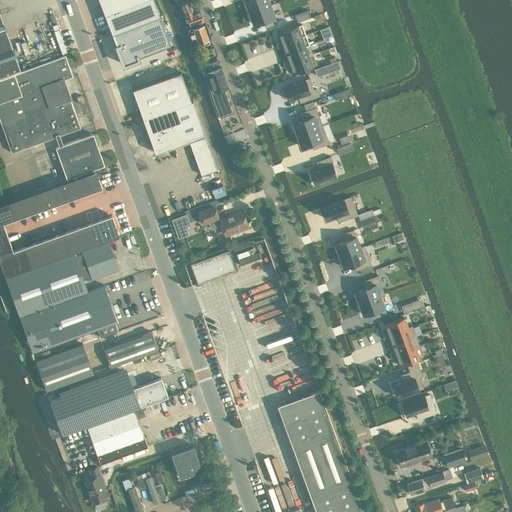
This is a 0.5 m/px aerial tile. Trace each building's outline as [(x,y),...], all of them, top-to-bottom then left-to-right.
[(99,0),(105,15),(112,34),(114,33),(159,16),(160,15),(153,0),(99,0)] [(245,0),(244,1),(248,13),(271,5),(268,0),(245,0)] [(187,16),(190,25),(204,20),(200,11),(194,13),(189,1),(181,4),(186,16),(187,16)] [(271,5),(248,13),(253,25),(263,21),(265,27),(277,23),(275,17),(271,5)] [(308,9),(295,14),(298,22),(311,17),(308,9)] [(159,16),(114,33),(125,61),(170,44),(159,16)] [(279,40),(274,42),(275,45),(305,34),(301,24),(276,33),(279,40)] [(194,29),(188,31),(191,37),(193,39),(197,38),(198,43),(199,42),(200,45),(206,43),(205,40),(208,39),(208,37),(204,25),(194,29)] [(305,34),(275,45),(276,48),(281,46),(284,53),(309,44),(305,34)] [(0,76),(20,69),(16,58),(9,40),(0,43),(0,76)] [(287,60),(282,62),(283,65),(288,63),(313,54),(309,44),(284,53),(287,60)] [(204,69),(218,63),(215,54),(200,60),(204,69)] [(288,63),(283,65),(284,68),(289,66),(292,73),(316,64),(313,54),(288,63)] [(65,55),(0,78),(0,119),(12,152),(24,148),(80,128),(75,113),(72,104),(69,98),(49,105),(43,87),(73,76),(65,55)] [(221,66),(206,72),(213,90),(210,91),(220,118),(233,113),(224,88),(228,87),(221,66)] [(317,76),(326,73),(323,66),(314,69),(317,76)] [(181,72),(132,89),(143,117),(191,100),(181,72)] [(305,79),(283,87),(288,100),(298,96),(300,102),(319,95),(316,88),(313,89),(309,77),(305,79)] [(191,100),(143,117),(155,153),(189,141),(201,175),(217,169),(193,100),(191,100)] [(302,119),(292,123),(296,135),(322,125),(315,106),(299,112),(302,119)] [(322,125),(296,135),(301,147),(310,143),(312,149),(329,143),(322,125)] [(93,134),(55,147),(67,179),(105,165),(93,134)] [(317,167),(309,170),(314,184),(337,176),(330,156),(315,161),(317,167)] [(95,170),(84,174),(90,191),(101,187),(95,170)] [(84,174),(74,178),(79,195),(90,191),(84,174)] [(74,178),(62,182),(68,199),(79,195),(74,178)] [(62,182),(51,186),(57,202),(68,199),(62,182)] [(51,186),(40,190),(46,206),(57,202),(51,186)] [(40,190),(30,194),(35,210),(46,206),(40,190)] [(30,194),(19,198),(25,214),(35,210),(30,194)] [(351,196),(322,206),(327,219),(336,216),(339,222),(358,215),(351,196)] [(19,198),(7,202),(13,218),(25,214),(19,198)] [(7,202),(0,204),(0,222),(2,222),(13,218),(7,202)] [(249,221),(249,218),(249,217),(247,215),(246,215),(244,215),(242,211),(218,220),(217,218),(218,218),(214,207),(199,212),(203,224),(208,222),(211,229),(222,225),(225,235),(248,227),(246,223),(248,222),(249,221)] [(111,215),(97,220),(104,240),(119,235),(111,215)] [(373,215),(360,220),(363,227),(376,222),(373,215)] [(97,220),(83,225),(90,246),(104,240),(97,220)] [(83,225),(69,230),(76,251),(90,246),(83,225)] [(344,240),(334,243),(338,255),(361,247),(360,246),(356,235),(354,229),(341,234),(344,240)] [(69,230),(55,236),(62,256),(76,251),(69,230)] [(7,236),(0,238),(0,255),(12,251),(7,236)] [(55,236),(26,246),(33,266),(62,256),(55,236)] [(74,254),(6,278),(19,316),(88,291),(84,280),(91,277),(92,279),(118,270),(108,241),(82,251),(83,253),(75,256),(74,254)] [(361,247),(338,255),(343,267),(352,264),(355,269),(371,264),(364,245),(360,246),(361,247)] [(12,251),(19,271),(33,266),(26,246),(12,251)] [(228,249),(190,263),(198,283),(235,269),(228,249)] [(12,251),(0,255),(0,261),(5,276),(19,271),(12,251)] [(364,287),(354,291),(358,302),(380,294),(380,296),(385,294),(377,275),(361,281),(364,287)] [(88,291),(19,316),(32,352),(97,328),(100,337),(118,330),(115,322),(118,321),(104,285),(88,291)] [(380,294),(358,302),(362,315),(372,311),(374,317),(386,313),(380,296),(380,294)] [(385,332),(382,334),(383,336),(408,327),(408,326),(404,317),(382,325),(385,332)] [(408,327),(383,336),(384,339),(387,338),(390,345),(412,337),(412,338),(416,336),(412,325),(408,326),(408,327)] [(104,348),(86,354),(93,373),(110,367),(157,350),(157,348),(157,347),(156,346),(151,331),(145,333),(142,333),(143,334),(104,348)] [(393,352),(389,353),(390,356),(394,354),(394,355),(416,347),(416,346),(412,338),(412,337),(390,345),(393,352)] [(46,390),(93,373),(82,343),(35,360),(46,390)] [(394,354),(390,356),(391,358),(395,357),(398,365),(420,357),(423,356),(419,345),(416,346),(416,347),(394,355),(394,354)] [(158,352),(149,355),(151,360),(159,357),(158,352)] [(402,380),(392,384),(397,398),(419,390),(423,388),(419,376),(422,375),(417,361),(407,365),(409,372),(400,375),(402,380)] [(65,386),(47,393),(62,434),(80,428),(80,426),(82,425),(83,427),(168,396),(167,394),(161,377),(133,387),(130,379),(137,376),(135,370),(71,393),(71,395),(69,396),(65,386)] [(319,389),(277,405),(289,438),(301,470),(343,455),(331,423),(322,397),(319,390),(319,389)] [(429,393),(401,404),(405,416),(415,413),(417,419),(436,412),(429,393)] [(142,407),(87,427),(97,454),(131,441),(135,450),(147,446),(136,415),(144,413),(142,407)] [(426,440),(396,451),(401,466),(432,456),(426,440)] [(193,445),(171,452),(179,476),(191,472),(199,462),(193,445)] [(461,448),(444,454),(448,466),(465,460),(461,448)] [(483,454),(481,449),(472,452),(474,457),(483,454)] [(343,455),(301,470),(313,503),(355,488),(343,455)] [(105,489),(100,475),(97,466),(89,469),(92,478),(85,480),(93,503),(106,498),(103,490),(105,489)] [(463,472),(467,483),(483,477),(479,467),(463,472)] [(435,474),(407,484),(410,494),(431,487),(430,486),(445,481),(444,478),(442,470),(435,473),(435,474)] [(160,471),(155,473),(158,483),(163,481),(160,471)] [(161,501),(152,476),(145,478),(155,503),(161,501)] [(142,477),(137,479),(140,489),(145,487),(142,477)] [(474,480),(464,484),(469,499),(479,495),(476,484),(480,483),(478,479),(474,480)] [(145,511),(135,486),(128,489),(135,511),(145,511)] [(363,511),(355,488),(313,503),(316,511),(363,511)] [(428,501),(414,506),(416,511),(438,511),(455,507),(451,494),(438,498),(428,501)] [(198,511),(195,503),(180,509),(180,511),(198,511)]
